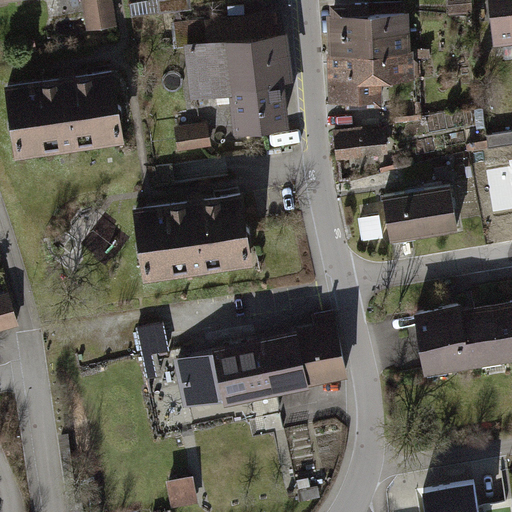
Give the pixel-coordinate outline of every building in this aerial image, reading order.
[(120,26),(115,0),(84,0),(89,31),(120,26)] [(390,0),(337,0),(331,0),(332,50),(413,47),(412,6),(391,6),(390,0)] [(511,38),(511,0),(491,0),(496,40),(511,38)] [(283,26),(281,8),(177,21),(179,42),(188,41),(194,94),(236,89),(240,123),(290,117),(285,76),(296,74),(290,25),(283,26)] [(413,47),(332,50),(334,98),(387,96),(386,75),(396,74),(396,68),(420,68),(419,47),(413,47)] [(129,136),(116,61),(8,79),(20,154),(129,136)] [(214,142),(209,120),(178,127),(183,149),(214,142)] [(392,154),(389,126),(366,129),(366,124),(338,127),(341,159),(392,154)] [(461,225),(453,180),(386,191),(394,237),(461,225)] [(257,258),(244,186),(137,205),(150,276),(257,258)] [(382,215),(362,219),(366,241),(387,237),(382,215)] [(0,328),(18,324),(9,291),(0,293),(0,328)] [(511,354),(511,294),(465,302),(465,298),(419,305),(429,367),(511,354)] [(350,374),(336,310),(313,315),(314,321),(300,324),(312,382),(350,374)] [(167,320),(139,325),(150,378),(165,375),(161,354),(174,352),(167,320)] [(312,382),(300,324),(215,342),(216,346),(176,354),(186,403),(225,395),(226,400),(312,382)] [(191,481),(166,485),(170,511),(176,511),(196,509),(191,481)] [(426,491),(429,511),(481,511),(476,482),(426,491)]
